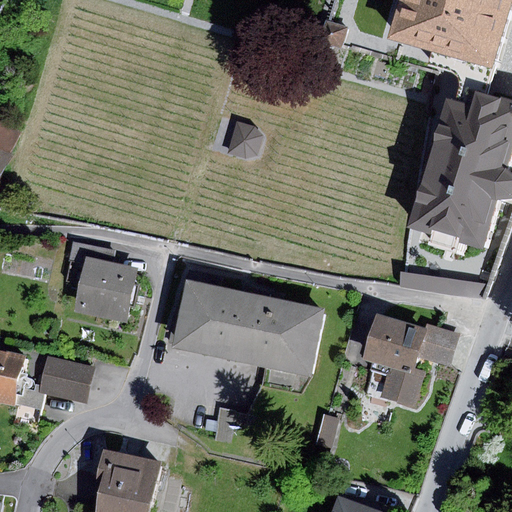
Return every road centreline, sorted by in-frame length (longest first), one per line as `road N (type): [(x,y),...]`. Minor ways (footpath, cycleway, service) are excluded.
road 1 (residential): [(27,511),(59,440),(126,408),(171,249)]
road 2 (residential): [(511,270),(422,511)]
